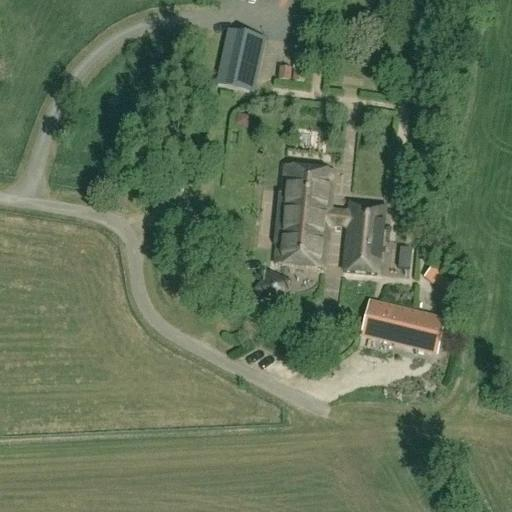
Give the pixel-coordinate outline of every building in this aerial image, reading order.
[(229,34),(218,87),(249,94),(261,42),(229,34)] [(280,70),(279,82),(289,83),(290,72),(280,70)] [(296,72),(295,84),(304,85),(305,73),(296,72)] [(379,278),(385,210),(361,210),(350,209),(349,215),(330,213),(334,175),(285,169),(275,267),(324,271),(328,227),(348,229),(344,274),(377,277),(379,278)] [(400,250),(398,270),(410,271),(412,252),(400,250)] [(437,264),(424,280),(451,304),(452,303),(465,288),(437,264)] [(287,304),(288,284),(270,277),(258,292),(265,305),(272,307),(287,304)] [(438,354),(445,323),(369,305),(362,335),(438,354)]
